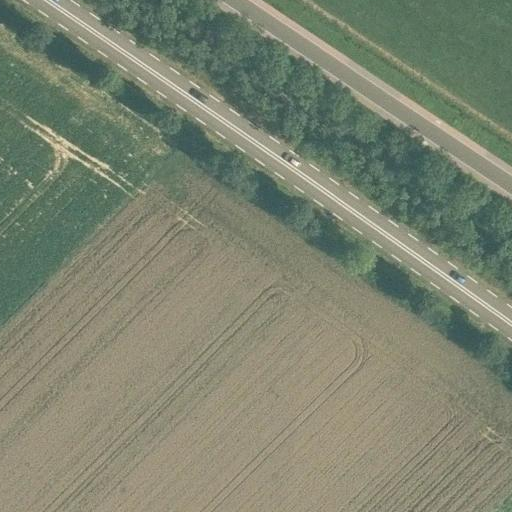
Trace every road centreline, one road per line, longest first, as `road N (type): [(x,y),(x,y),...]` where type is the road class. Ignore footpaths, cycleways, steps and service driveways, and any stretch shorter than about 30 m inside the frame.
road 1 (primary): [(511,317),(64,0)]
road 2 (tertiary): [(511,186),(232,0)]
